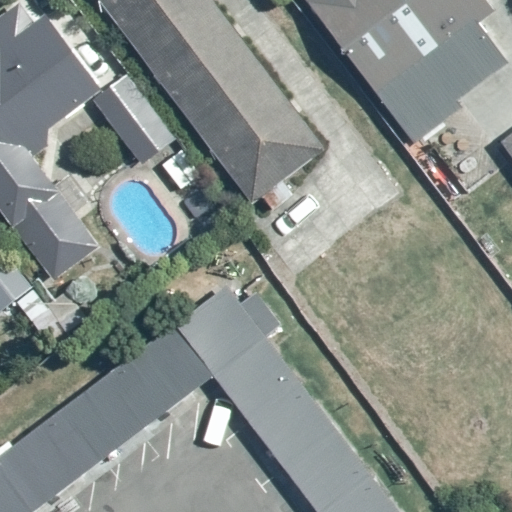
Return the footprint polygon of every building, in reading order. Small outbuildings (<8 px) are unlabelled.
[(324,150),(211,0),(99,0),(253,203),(324,150)] [(304,0),(412,142),(459,107),(454,101),(507,61),(478,23),(497,9),(489,0),(304,0)] [(104,90),(46,11),(34,19),(24,6),(0,24),(0,211),(53,284),(103,249),(45,169),(51,129),(104,90)] [(511,130),(496,143),(511,164),(511,130)] [(0,311),(13,303),(33,329),(57,312),(0,231),(0,311)] [(402,511),(227,280),(0,451),(0,511),(25,511),(214,370),(321,511),(402,511)]
